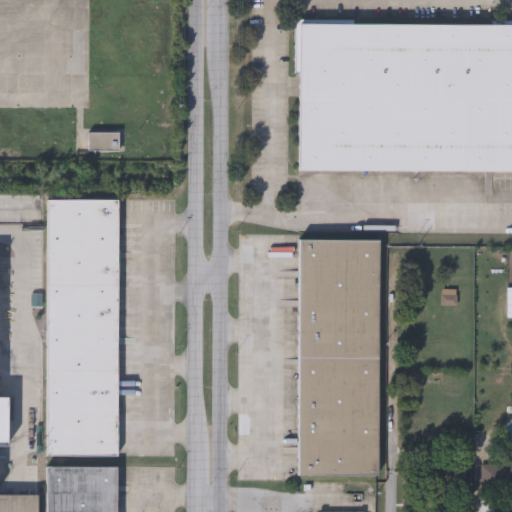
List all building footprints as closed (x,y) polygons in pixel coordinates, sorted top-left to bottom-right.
[(511,172),(298,172),(299,25),(511,25),(511,172)] [(120,134),(120,153),(89,153),(89,134),(120,134)] [(47,458),(48,202),(118,202),(117,458),(47,458)] [(378,242),(377,477),(297,476),(299,241),(378,242)] [(511,491),(483,491),(483,463),(511,463),(511,491)] [(117,468),(116,511),(46,511),(46,467),(117,468)] [(0,511),(0,495),(37,495),(37,511),(0,511)]
